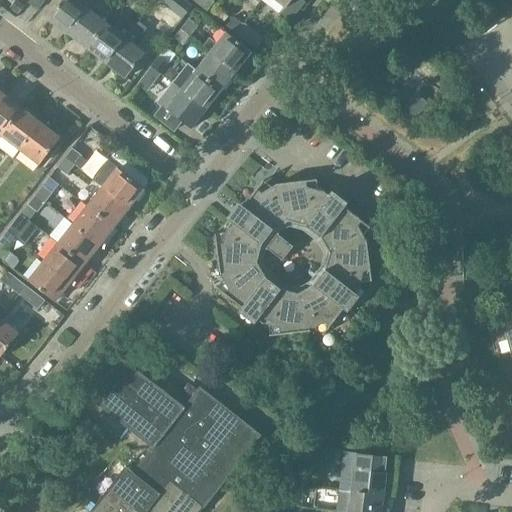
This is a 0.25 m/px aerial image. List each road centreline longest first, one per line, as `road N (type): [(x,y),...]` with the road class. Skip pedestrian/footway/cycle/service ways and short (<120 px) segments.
road 1 (residential): [(12,432),(204,185)]
road 2 (residential): [(204,185),(0,31)]
road 3 (residential): [(204,185),(245,115),(341,0)]
